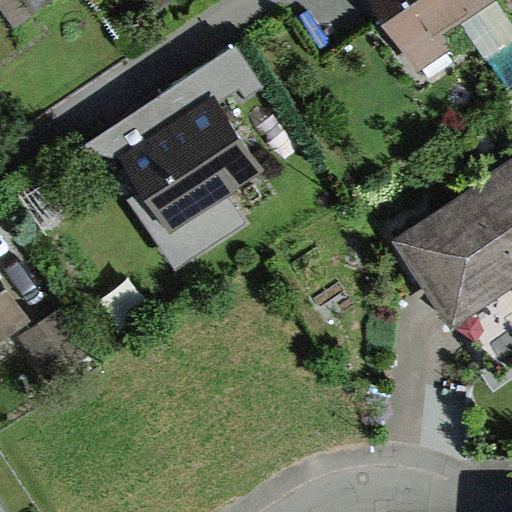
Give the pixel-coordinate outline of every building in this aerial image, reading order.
[(0,0),(0,6),(14,26),(48,0),(0,0)] [(378,0),(419,62),(454,40),(446,28),(489,0),(378,0)] [(148,180),(133,191),(177,258),(247,212),(228,183),(265,159),(225,99),(264,74),(238,36),(82,139),(125,148),(148,180)] [(511,158),(396,231),(455,324),(511,288),(511,158)] [(0,333),(35,311),(0,258),(0,333)] [(59,302),(17,329),(47,376),(89,349),(59,302)]
